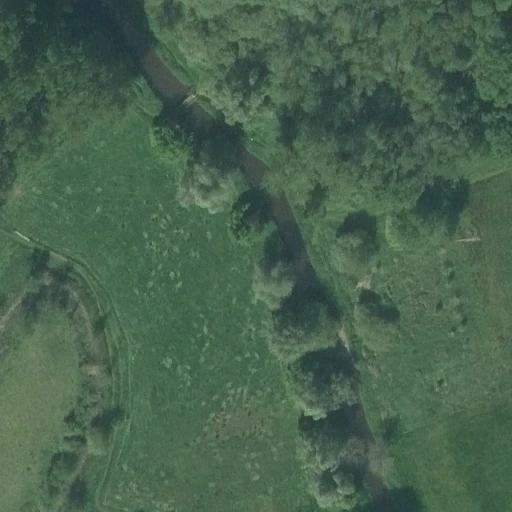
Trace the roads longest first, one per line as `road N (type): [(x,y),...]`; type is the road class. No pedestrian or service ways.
road 1 (track): [(194,93),(200,88),(274,159),(319,219),(511,152)]
road 2 (track): [(0,233),(89,289),(108,325),(117,379),(88,501),(93,511)]
road 3 (track): [(194,93),(165,120),(149,122),(116,81),(0,186)]
